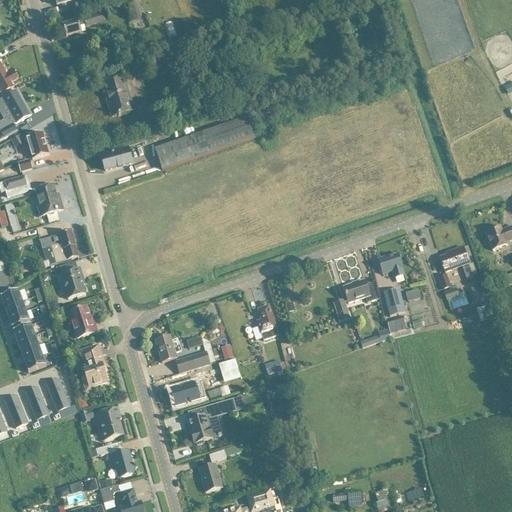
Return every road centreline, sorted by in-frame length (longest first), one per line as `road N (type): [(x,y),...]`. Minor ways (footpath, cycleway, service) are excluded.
road 1 (unclassified): [(511,186),(178,304)]
road 2 (unclassified): [(136,328),(115,292),(32,0)]
road 3 (unclassified): [(176,511),(130,351),(136,328)]
